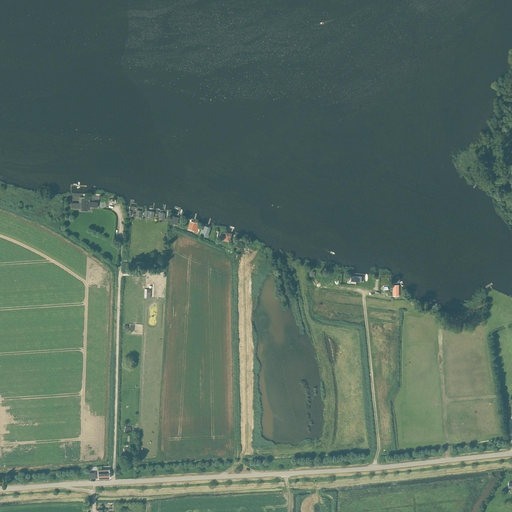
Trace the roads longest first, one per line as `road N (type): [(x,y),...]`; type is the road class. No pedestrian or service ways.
road 1 (unclassified): [(0,488),(511,454)]
road 2 (track): [(113,482),(119,262)]
